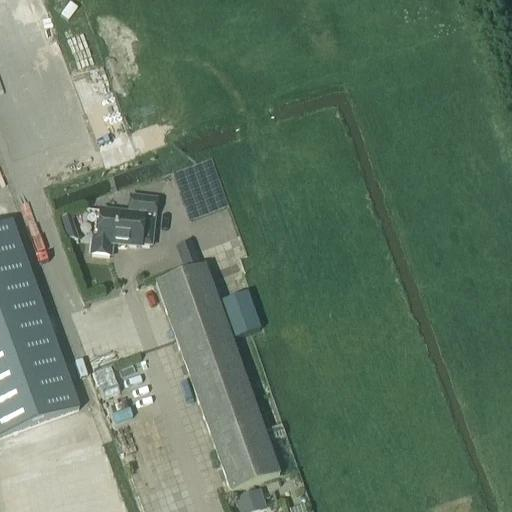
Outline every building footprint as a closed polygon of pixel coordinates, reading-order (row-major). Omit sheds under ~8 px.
[(126,213),(100,211),(97,240),(91,239),(89,257),(109,259),(111,246),(138,249),(139,247),(151,248),(156,199),(128,197),(126,213)] [(0,440),(77,412),(9,225),(0,228),(0,440)] [(190,242),(175,248),(183,271),(199,265),(190,242)] [(229,496),(278,479),(202,268),(154,286),(229,496)] [(245,295),(218,305),(231,342),(259,332),(245,295)]
